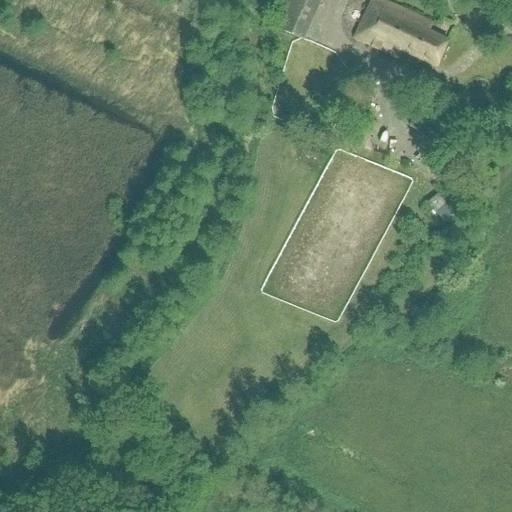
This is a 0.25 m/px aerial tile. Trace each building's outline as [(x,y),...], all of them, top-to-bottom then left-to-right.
[(304,42),(319,7),(322,0),(289,0),(277,29),(304,42)] [(402,52),(437,68),(448,43),(429,34),(432,26),(374,0),(373,0),(355,40),(399,59),(402,52)] [(441,146),(457,120),(438,108),(431,119),(419,112),(410,127),(441,146)] [(360,151),(369,132),(356,126),(347,144),(360,151)] [(454,214),(438,195),(426,204),(442,223),(454,214)]
